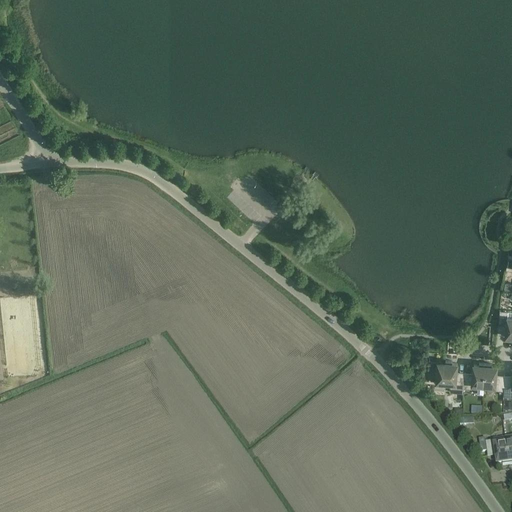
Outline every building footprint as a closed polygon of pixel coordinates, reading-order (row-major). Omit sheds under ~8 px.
[(0,263),(18,263),(18,248),(0,248),(0,263)] [(500,313),(498,330),(507,331),(506,337),(511,338),(511,340),(511,312),(500,311),(500,313)] [(452,362),(446,361),(445,366),(438,365),(437,384),(445,385),(445,383),(450,383),(450,393),(464,394),(464,388),(465,376),(457,375),(457,364),(452,364),(452,362)] [(465,376),(464,388),(478,389),(478,395),(483,395),(484,386),(486,364),(479,364),(479,366),(474,365),(473,376),(465,376)] [(486,364),(484,386),(495,387),(495,391),(504,391),(505,378),(496,378),(497,367),(492,367),(492,365),(486,364)] [(508,465),(505,443),(504,438),(493,440),(493,441),(484,442),(486,453),(486,455),(495,454),(496,465),(501,464),(502,466),(508,465)]
